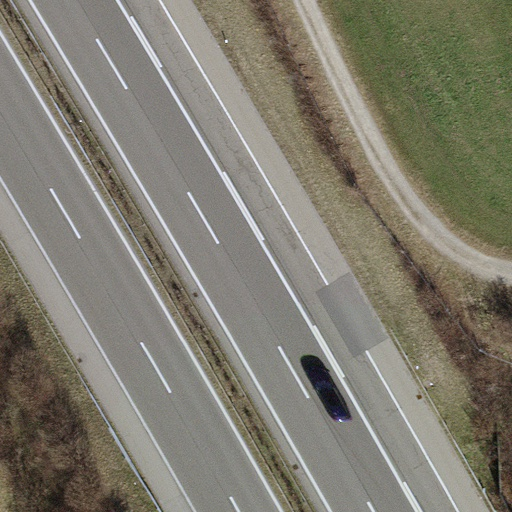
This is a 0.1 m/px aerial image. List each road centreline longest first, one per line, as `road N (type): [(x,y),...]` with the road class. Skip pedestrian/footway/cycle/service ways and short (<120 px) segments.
road 1 (motorway): [(374,511),(74,0)]
road 2 (motorway): [(0,103),(237,511)]
road 3 (track): [(511,285),(490,287),(421,233),(303,0)]
